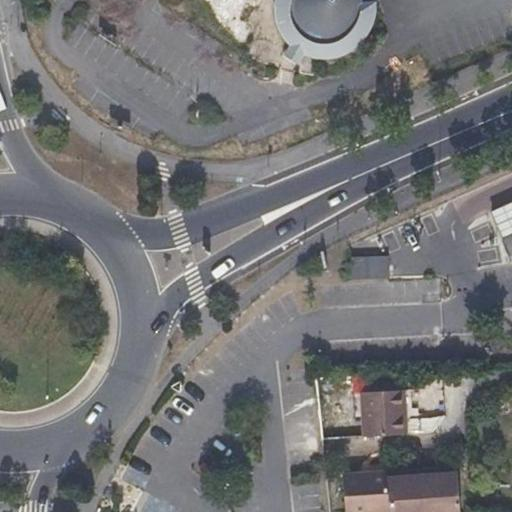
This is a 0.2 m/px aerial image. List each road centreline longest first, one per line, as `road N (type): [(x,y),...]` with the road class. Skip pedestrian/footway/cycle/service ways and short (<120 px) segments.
road 1 (secondary): [(146,320),(339,183)]
road 2 (secondary): [(339,183),(121,246)]
road 3 (secondary): [(511,107),(339,183)]
road 4 (primary): [(39,457),(99,426),(125,396),(146,320)]
road 5 (unknown): [(511,379),(452,389),(450,452)]
